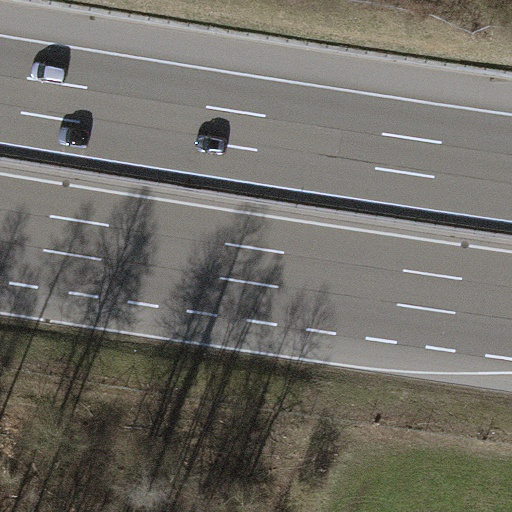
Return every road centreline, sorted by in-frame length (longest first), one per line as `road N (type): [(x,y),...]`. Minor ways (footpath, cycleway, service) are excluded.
road 1 (motorway): [(511,168),(0,89)]
road 2 (motorway): [(0,227),(511,304)]
